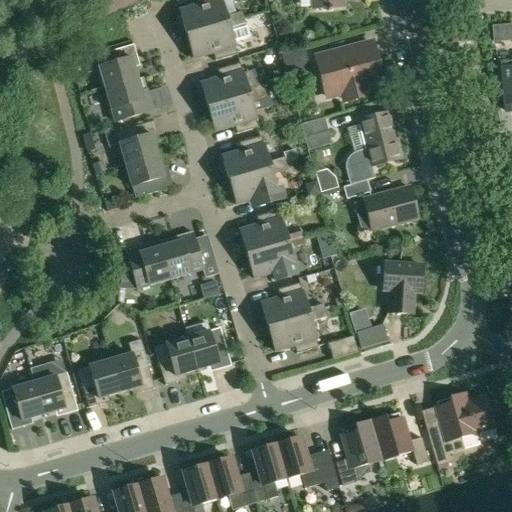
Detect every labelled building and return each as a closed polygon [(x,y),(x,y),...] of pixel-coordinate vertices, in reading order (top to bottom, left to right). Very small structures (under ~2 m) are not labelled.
[(179,11),(186,35),(243,18),(241,12),(226,17),(221,0),(196,0),(198,5),(179,11)] [(311,0),(312,9),(342,8),(341,0),(311,0)] [(237,55),(233,42),(249,37),(243,18),(186,35),(193,59),(213,54),(215,61),(237,55)] [(511,25),(494,27),(495,43),(511,41),(511,25)] [(342,93),(344,100),(368,94),(366,87),(381,83),(371,45),(317,59),(327,97),(342,93)] [(95,56),(99,68),(105,89),(137,80),(131,59),(136,57),(133,46),(95,56)] [(281,56),(288,78),(310,72),(304,50),(281,56)] [(200,83),(207,108),(265,91),(263,85),(259,86),(254,70),(242,73),(240,64),(218,71),(220,78),(200,83)] [(511,73),(501,74),(505,115),(511,113),(511,73)] [(111,111),(114,122),(151,111),(142,78),(137,80),(105,89),(111,111)] [(258,128),(251,103),(266,98),(265,91),(207,108),(214,132),(234,127),(236,134),(258,128)] [(358,122),(365,150),(357,153),(360,165),(346,169),(350,186),(367,182),(373,180),(369,167),(401,159),(390,114),(358,122)] [(300,126),(307,151),(331,145),(324,119),(300,126)] [(115,133),(116,135),(125,166),(157,156),(154,145),(159,144),(153,122),(115,133)] [(222,157),(229,181),(286,164),(284,158),(268,162),(261,137),(239,143),(241,151),(222,157)] [(107,170),(104,161),(100,162),(97,150),(89,153),(93,165),(92,165),(95,174),(107,170)] [(295,151),(287,155),(289,162),(298,159),(295,151)] [(167,166),(161,168),(157,156),(125,166),(134,199),(173,188),(167,166)] [(276,189),(272,176),(287,171),(286,164),(229,181),(235,205),(255,200),(257,207),(286,199),(282,187),(276,189)] [(326,170),(314,174),(316,181),(320,194),(338,189),(335,179),(326,170)] [(304,184),(308,197),(320,194),(316,181),(304,184)] [(369,193),(367,182),(350,186),(342,188),(345,199),(369,193)] [(409,188),(363,200),(363,201),(371,230),(371,232),(417,220),(409,188)] [(104,203),(107,211),(117,207),(114,200),(104,203)] [(239,231),(246,255),(303,238),(302,232),(286,236),(278,211),(256,218),(258,225),(239,231)] [(170,280),(202,271),(205,279),(218,275),(208,240),(195,244),(191,233),(158,242),(160,248),(170,280)] [(330,233),(315,237),(318,246),(332,242),(330,233)] [(297,275),(289,249),(305,245),(303,238),(246,255),(253,279),(272,274),(275,281),(297,275)] [(137,290),(148,286),(170,280),(160,248),(158,242),(137,249),(125,252),(137,290)] [(385,264),(382,292),(389,292),(387,313),(412,315),(413,293),(419,294),(422,267),(385,264)] [(328,279),(331,288),(338,285),(336,277),(328,279)] [(260,304),(267,328),(325,311),(323,305),(307,309),(300,284),(278,291),(280,298),(260,304)] [(318,347),(311,323),(327,318),(325,311),(267,328),(274,353),(294,347),(296,354),(318,347)] [(220,329),(209,332),(187,338),(196,371),(218,365),(219,370),(231,367),(220,329)] [(357,353),(353,337),(327,344),(332,360),(357,353)] [(176,382),(175,377),(196,371),(187,338),(153,347),(165,385),(176,382)] [(132,355),(110,361),(119,394),(141,387),(142,392),(154,389),(139,341),(129,343),(132,355)] [(43,345),(33,353),(40,364),(51,356),(43,345)] [(99,405),(98,400),(119,394),(110,361),(77,370),(88,408),(99,405)] [(66,415),(77,412),(66,374),(50,364),(29,370),(43,416),(64,410),(66,415)] [(23,427),(21,422),(43,416),(29,370),(33,383),(0,393),(11,431),(23,427)] [(466,396),(436,404),(440,416),(437,417),(441,433),(428,437),(438,470),(449,468),(448,464),(452,463),(449,454),(479,445),(476,435),(494,430),(484,397),(467,402),(466,396)] [(421,439),(409,442),(405,426),(402,427),(398,415),(370,423),(381,461),(412,452),(416,465),(428,462),(421,439)] [(345,444),(343,445),(347,460),(335,463),(342,488),(354,484),(369,471),(368,465),(381,461),(370,423),(342,432),(345,444)] [(300,438),(276,445),(286,480),(301,476),(304,486),(308,488),(324,484),(327,492),(339,489),(331,463),(320,466),(318,460),(307,463),(300,438)] [(252,452),(259,478),(249,481),(255,503),(278,497),(274,484),(286,480),(276,445),(252,452)] [(243,506),(255,503),(249,481),(238,484),(231,459),(207,466),(217,500),(239,494),(243,506)] [(202,511),(201,505),(217,500),(207,466),(182,473),(190,498),(179,501),(182,511),(202,511)] [(182,511),(179,501),(169,504),(162,479),(137,486),(144,511),(182,511)] [(144,511),(137,486),(113,493),(118,511),(144,511)] [(95,511),(92,499),(68,506),(69,511),(95,511)]
